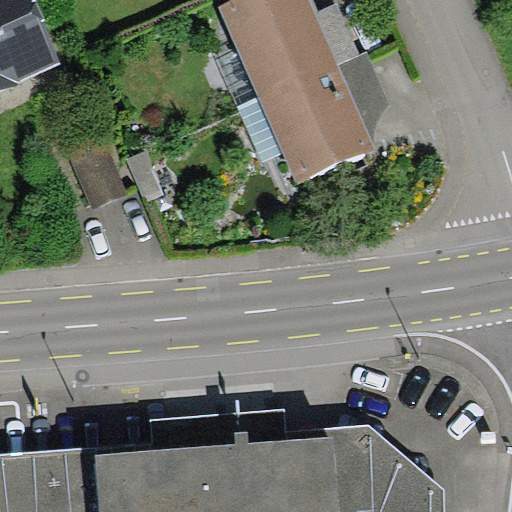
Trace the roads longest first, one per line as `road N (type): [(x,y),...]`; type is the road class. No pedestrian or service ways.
road 1 (secondary): [(511,275),(0,333)]
road 2 (residential): [(419,0),(511,208)]
